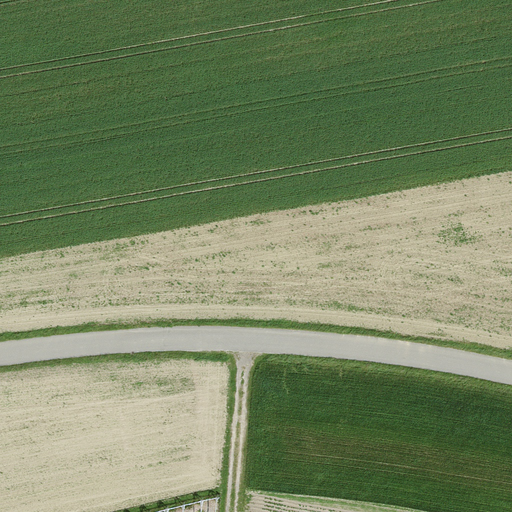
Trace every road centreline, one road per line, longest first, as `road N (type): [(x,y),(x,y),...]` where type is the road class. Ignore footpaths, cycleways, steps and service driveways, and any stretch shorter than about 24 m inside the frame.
road 1 (unclassified): [(511,382),(242,341),(134,340),(0,362)]
road 2 (track): [(242,341),(232,511)]
